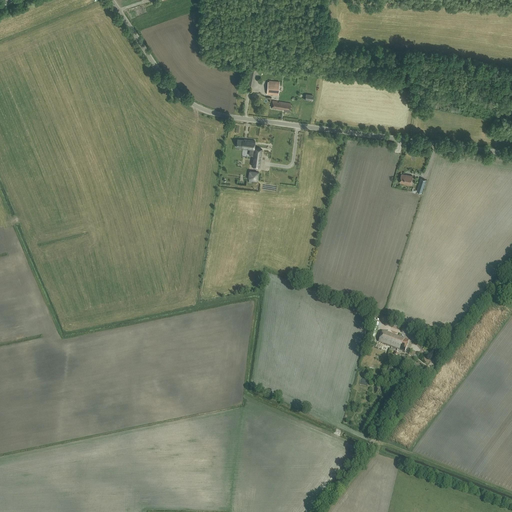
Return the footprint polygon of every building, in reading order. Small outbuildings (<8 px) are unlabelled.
[(280,83),(268,81),(266,94),(278,95),(280,83)] [(291,103),(279,101),(278,102),(277,102),(277,101),(272,100),(271,107),(276,108),(276,109),(282,110),(283,109),(285,110),(284,111),(289,112),(291,103)] [(237,139),(236,147),(243,148),(243,149),(253,150),(254,149),(254,148),(255,141),(244,139),(244,140),(237,139)] [(251,166),(260,167),(262,149),(254,148),(254,149),(253,150),(251,166)] [(250,178),(258,179),(259,172),(250,171),(250,178)] [(413,176),(401,174),(400,183),(411,185),(413,176)] [(426,180),(421,179),(417,191),(422,193),(426,180)] [(371,344),(378,327),(376,326),(377,321),(374,320),(373,324),(367,342),(371,344)] [(409,340),(401,337),(387,332),(383,331),(379,342),(383,343),(383,344),(395,349),(396,348),(405,352),(409,340)]
